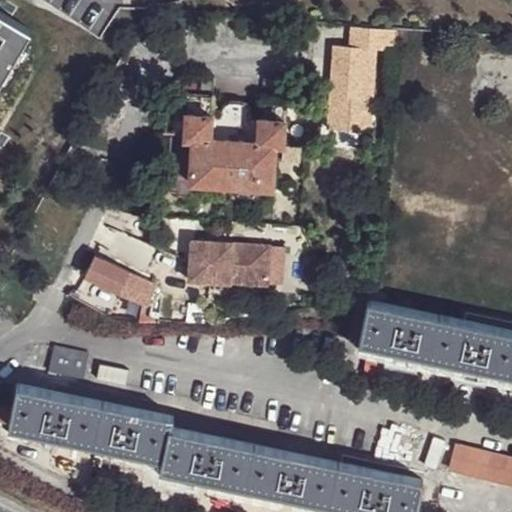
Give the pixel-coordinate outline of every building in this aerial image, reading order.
[(0,91),(9,78),(30,42),(38,29),(0,6),(0,91)] [(397,25),(350,22),(349,42),(333,41),(328,125),(372,128),(376,46),(396,48),(397,25)] [(40,48),(30,42),(9,78),(18,83),(40,48)] [(274,185),(279,141),(286,142),(288,99),(263,97),(261,114),(214,111),(214,94),(191,92),(173,91),(172,109),(167,109),(166,127),(172,128),(196,129),(195,134),(172,132),(167,189),(179,189),(179,193),(192,194),(193,179),(274,185)] [(271,244),(192,237),(189,279),(268,285),(271,244)] [(101,254),(90,274),(124,292),(135,272),(101,254)] [(369,302),(360,342),(420,355),(507,374),(511,374),(511,333),(464,323),(369,302)] [(511,324),(467,315),(464,323),(511,333),(511,324)] [(51,372),(83,379),(90,354),(56,347),(51,372)] [(21,387),(12,424),(88,441),(164,457),(166,457),(173,427),(174,419),(21,387)] [(173,427),(166,457),(164,457),(162,467),(240,483),(321,501),(374,511),(416,511),(420,492),(422,481),(340,463),(173,427)] [(511,459),(457,443),(450,467),(511,486),(511,459)] [(424,473),(342,456),(340,463),(422,481),(424,473)] [(422,511),(427,494),(420,492),(416,511),(422,511)]
